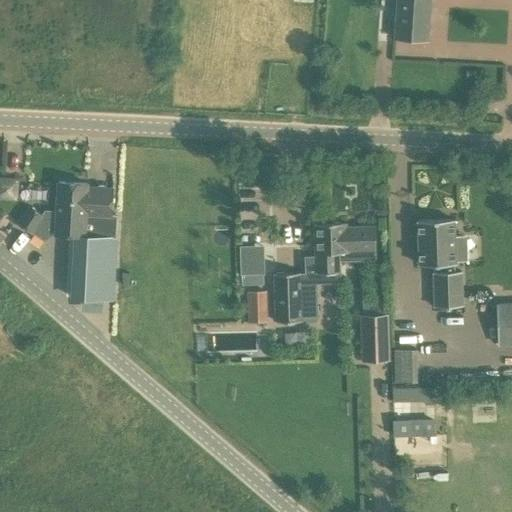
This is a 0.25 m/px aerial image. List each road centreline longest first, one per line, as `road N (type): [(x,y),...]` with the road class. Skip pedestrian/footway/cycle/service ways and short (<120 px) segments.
road 1 (tertiary): [(511,146),(0,119)]
road 2 (unclassified): [(291,511),(0,262)]
